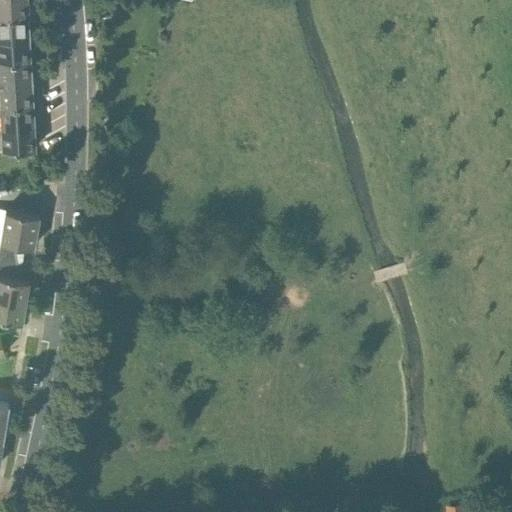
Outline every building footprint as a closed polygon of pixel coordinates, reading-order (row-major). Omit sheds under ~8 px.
[(26,0),(0,0),(0,16),(27,15),(26,0)] [(0,39),(28,37),(27,15),(0,16),(0,39)] [(0,61),(29,60),(28,37),(0,39),(0,61)] [(0,83),(31,82),(29,60),(0,61),(0,83)] [(0,106),(32,104),(31,82),(0,83),(0,106)] [(0,128),(33,126),(32,104),(0,106),(0,128)] [(33,126),(0,128),(0,150),(35,148),(33,126)] [(0,268),(17,264),(15,254),(16,243),(34,246),(39,214),(5,209),(0,242),(0,268)] [(0,317),(22,321),(29,280),(0,274),(0,317)] [(0,439),(2,440),(8,403),(0,401),(0,439)]
